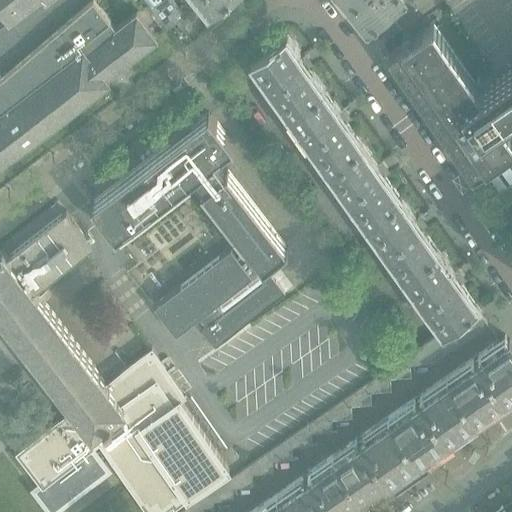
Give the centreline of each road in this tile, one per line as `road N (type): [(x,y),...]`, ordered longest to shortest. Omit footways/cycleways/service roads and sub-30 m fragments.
road 1 (residential): [(0,220),(277,0)]
road 2 (residential): [(511,278),(309,0)]
